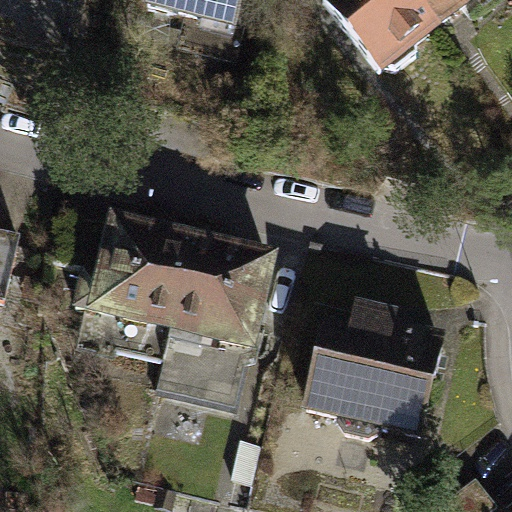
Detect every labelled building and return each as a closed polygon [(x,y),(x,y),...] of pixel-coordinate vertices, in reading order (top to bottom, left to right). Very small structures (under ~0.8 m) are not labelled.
[(149,0),(147,10),(236,30),(242,0),(149,0)] [(408,0),(325,0),(320,4),(380,79),(436,34),(408,0)] [(408,0),(436,34),(478,0),(408,0)] [(0,304),(12,307),(30,227),(3,221),(10,190),(0,187),(0,304)] [(126,363),(181,375),(206,262),(119,243),(100,329),(132,336),(126,363)] [(260,424),(273,367),(292,281),(206,262),(181,375),(174,405),(260,424)] [(326,343),(307,426),(441,455),(462,358),(398,344),(402,327),(361,318),(355,349),(326,343)] [(477,484),(440,511),(497,511),(499,511),(477,484)]
